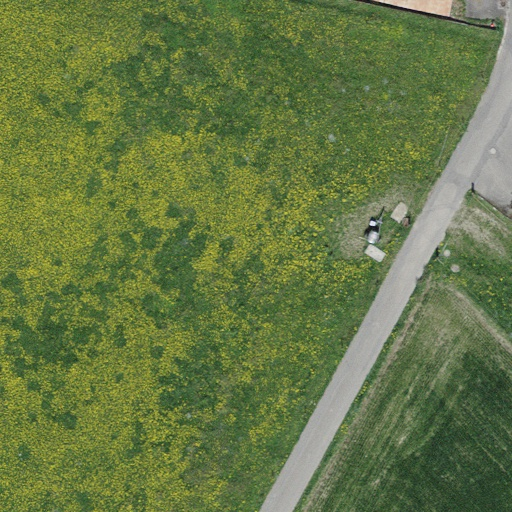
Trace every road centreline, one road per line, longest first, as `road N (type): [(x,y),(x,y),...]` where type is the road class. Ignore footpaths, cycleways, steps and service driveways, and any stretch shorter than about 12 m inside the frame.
road 1 (track): [(450,202),(285,511)]
road 2 (residential): [(511,78),(450,202)]
